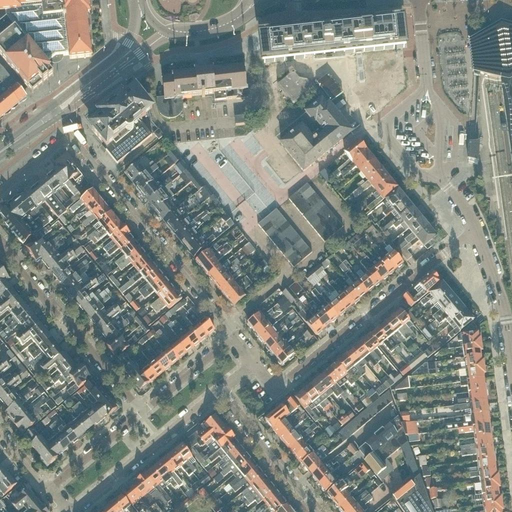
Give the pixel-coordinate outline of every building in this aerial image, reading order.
[(1,24),(0,24),(0,54),(32,94),(54,76),(45,66),(53,59),(54,59),(55,60),(57,59),(58,59),(59,57),(69,56),(70,59),(92,57),(87,14),(90,13),(88,0),(0,0),(0,12),(0,13),(1,24)] [(261,35),(260,35),(261,52),(262,55),(263,63),(264,63),(265,63),(274,62),(275,62),(284,61),(285,61),(285,60),(294,59),(294,60),(295,60),(295,59),(304,58),(304,59),(305,59),(305,58),(314,57),(314,58),(315,58),(315,57),(324,56),(324,57),(325,57),(325,56),(334,55),(334,56),(335,55),(344,54),(345,54),(354,53),(355,53),(362,52),(364,52),(365,52),(374,51),(375,51),(374,51),(384,49),(384,50),(384,49),(394,48),(394,49),(394,48),(401,48),(404,47),(404,48),(404,47),(406,47),(403,19),(401,19),(400,19),(391,20),(390,20),(381,21),(380,21),(380,22),(371,23),(371,22),(371,23),(361,24),(361,23),(361,24),(351,25),(351,24),(351,25),(342,26),(342,25),(341,25),(341,26),(332,27),(331,27),(322,28),(321,28),(312,29),(311,29),(302,30),(301,30),(292,31),(291,31),(291,32),(282,33),(282,32),(281,32),(281,33),(272,34),(272,33),(271,33),(271,34),(262,35),(262,34),(261,34),(261,35)] [(511,24),(502,22),(501,22),(493,27),(470,40),(468,40),(469,42),(473,71),(473,72),(473,73),(474,76),(475,76),(477,76),(480,77),(480,74),(501,79),(510,81),(511,79),(511,24)] [(303,78),(294,66),(292,64),(284,70),(286,74),(273,85),(293,110),(315,92),(319,89),(309,76),(303,78)] [(27,98),(3,69),(0,66),(0,81),(2,83),(19,104),(23,101),(24,102),(26,100),(25,99),(27,98)] [(240,92),(246,91),(244,69),(212,72),(212,70),(209,71),(208,71),(208,72),(200,73),(200,72),(199,72),(196,72),(196,74),(163,78),(165,99),(158,100),(158,107),(158,110),(158,111),(159,112),(159,113),(160,114),(162,117),(165,119),(169,120),(172,120),(176,119),(179,117),(180,116),(180,115),(181,114),(181,113),(182,112),(182,111),(182,110),(183,109),(183,108),(182,98),(202,96),(202,98),(205,98),(205,95),(214,94),(215,102),(227,100),(227,101),(249,98),(248,97),(241,98),(240,92)] [(511,79),(510,81),(501,79),(501,82),(502,87),(511,161),(511,79)] [(13,110),(17,106),(19,104),(2,83),(0,84),(0,87),(0,88),(0,96),(11,110),(12,110),(13,110)] [(149,108),(140,96),(135,90),(134,91),(135,91),(134,92),(134,93),(92,127),(92,126),(91,127),(90,127),(104,145),(104,144),(109,149),(107,151),(117,164),(127,156),(151,137),(138,120),(139,119),(141,122),(142,121),(141,120),(147,115),(144,112),(148,108),(149,108)] [(0,96),(0,111),(4,116),(6,115),(7,115),(9,113),(11,110),(0,96)] [(329,105),(327,107),(322,101),(306,113),(314,124),(316,122),(326,134),(323,136),(320,132),(313,137),(315,140),(313,142),(302,128),(281,145),(303,171),(304,173),(352,133),(342,122),(343,122),(339,116),(338,117),(329,105)] [(247,125),(246,117),(235,118),(236,126),(247,125)] [(164,136),(163,136),(159,130),(154,134),(159,141),(164,136)] [(362,143),(360,143),(359,142),(345,154),(350,160),(332,175),(335,178),(343,172),(367,153),(367,152),(364,148),(364,146),(362,143)] [(468,161),(479,163),(480,142),(469,144),(468,161)] [(175,165),(181,160),(174,151),(167,156),(175,165)] [(373,157),(370,157),(367,153),(343,172),(346,175),(352,170),(356,168),(360,173),(376,160),(373,157)] [(378,167),(379,164),(376,160),(360,173),(368,182),(382,171),(378,167)] [(67,162),(67,163),(66,161),(57,169),(58,170),(82,198),(90,191),(86,187),(89,185),(75,168),(73,169),(67,162)] [(180,176),(188,169),(182,162),(174,169),(180,176)] [(146,174),(150,170),(155,166),(153,163),(143,170),(138,164),(131,170),(131,169),(126,172),(127,173),(126,174),(134,184),(146,174)] [(73,204),(82,198),(58,170),(55,172),(53,172),(51,174),(51,175),(50,176),(61,189),(65,186),(75,197),(70,200),(73,204)] [(189,170),(184,173),(190,181),(195,177),(189,170)] [(385,175),(382,171),(368,182),(365,185),(360,189),(353,195),(356,199),(372,187),(376,191),(391,179),(388,175),(385,175)] [(140,194),(153,183),(146,174),(134,184),(137,188),(136,189),(140,194)] [(57,193),(61,189),(50,176),(48,176),(46,178),(46,180),(42,182),(66,211),(72,205),(69,201),(66,204),(57,193)] [(159,178),(153,183),(140,194),(144,198),(145,198),(148,202),(166,188),(172,183),(169,179),(164,184),(159,178)] [(201,190),(203,188),(196,179),(191,183),(199,192),(201,190)] [(370,212),(383,201),(397,190),(393,185),(394,182),(391,179),(376,191),(372,194),(377,200),(367,208),(370,212)] [(67,212),(66,211),(42,182),(39,185),(37,185),(35,187),(35,188),(34,189),(45,202),(58,219),(67,212)] [(302,196),(311,189),(307,184),(298,192),(302,196)] [(205,202),(213,196),(205,186),(203,188),(201,190),(203,192),(199,195),(205,202)] [(155,212),(174,197),(166,188),(148,202),(152,207),(151,207),(155,212)] [(41,206),(45,202),(34,189),(34,190),(32,189),(29,191),(29,193),(26,196),(46,220),(50,217),(41,206)] [(305,201),(315,193),(311,189),(302,196),(305,201)] [(97,194),(96,194),(93,191),(70,210),(73,214),(84,205),(87,209),(99,198),(98,198),(99,196),(97,194)] [(401,192),(399,192),(398,191),(383,204),(388,210),(383,214),(385,217),(390,213),(406,201),(403,196),(403,195),(401,192)] [(293,204),(302,196),(298,192),(289,200),(293,204)] [(309,205),(318,197),(315,193),(305,201),(309,205)] [(49,224),(46,220),(26,196),(23,198),(21,198),(19,200),(18,202),(36,224),(40,221),(42,223),(38,227),(41,231),(49,224)] [(296,208),(305,201),(302,196),(293,204),(296,208)] [(313,209),(322,202),(318,197),(309,205),(313,209)] [(104,201),(102,202),(99,198),(87,209),(76,217),(79,221),(90,212),(93,216),(105,206),(105,204),(104,201)] [(176,210),(169,201),(168,201),(155,212),(159,217),(160,216),(164,221),(176,210)] [(300,213),(309,205),(305,201),(296,208),(300,213)] [(384,234),(393,226),(413,210),(410,206),(411,204),(408,201),(406,201),(390,213),(395,219),(381,231),(384,234)] [(38,227),(36,224),(18,202),(10,209),(33,237),(41,231),(38,227)] [(316,214),(325,206),(322,202),(313,209),(316,214)] [(185,209),(189,206),(186,203),(176,210),(164,221),(167,225),(166,226),(170,231),(187,217),(189,215),(185,209)] [(303,217),(313,209),(309,205),(300,213),(303,217)] [(110,209),(108,209),(105,206),(93,216),(82,225),(85,228),(96,220),(99,223),(111,214),(111,213),(111,211),(110,209)] [(320,218),(329,210),(325,206),(316,214),(320,218)] [(9,208),(7,207),(5,209),(6,211),(1,214),(2,216),(1,216),(7,223),(5,225),(13,234),(14,234),(23,245),(33,237),(10,209),(9,208)] [(307,221),(316,214),(313,209),(303,217),(307,221)] [(271,222),(280,214),(277,210),(267,217),(271,222)] [(323,222),(333,215),(329,210),(320,218),(323,222)] [(419,214),(417,214),(413,210),(393,226),(396,230),(401,226),(406,231),(421,219),(420,218),(421,216),(419,214)] [(179,239),(203,219),(207,216),(204,213),(192,223),(187,217),(170,231),(174,235),(175,235),(179,239)] [(91,242),(92,242),(117,221),(115,218),(115,217),(113,215),(112,214),(111,214),(99,223),(94,228),(97,231),(88,239),(91,242)] [(275,226),(284,219),(280,214),(271,222),(275,226)] [(310,226),(320,218),(316,214),(307,221),(310,226)] [(327,227),(336,219),(333,215),(323,222),(327,227)] [(230,229),(234,225),(227,216),(222,220),(230,229)] [(65,226),(66,225),(68,224),(62,217),(59,219),(65,226)] [(262,230),(271,222),(267,217),(258,225),(262,230)] [(363,228),(371,221),(367,217),(364,219),(359,223),(361,226),(363,228)] [(314,230),(323,222),(320,218),(310,226),(314,230)] [(203,224),(205,221),(203,219),(179,239),(183,244),(182,244),(185,249),(199,238),(194,233),(199,228),(203,224)] [(278,231),(287,223),(284,219),(275,226),(278,231)] [(330,231),(340,223),(336,219),(327,227),(330,231)] [(406,247),(408,245),(429,228),(425,224),(426,223),(424,220),(422,220),(421,219),(406,231),(410,237),(406,241),(406,242),(403,244),(406,247)] [(110,238),(123,228),(122,226),(122,225),(121,224),(119,223),(117,221),(92,242),(95,245),(107,235),(110,238)] [(265,234),(275,226),(271,222),(262,230),(265,234)] [(318,234),(327,227),(323,222),(314,230),(318,234)] [(282,235),(291,227),(287,223),(278,231),(282,235)] [(334,235),(343,228),(340,223),(330,231),(334,235)] [(367,235),(374,229),(370,224),(363,231),(367,235)] [(269,238),(278,231),(275,226),(265,234),(269,238)] [(52,230),(50,228),(49,227),(24,247),(30,254),(43,244),(40,240),(49,234),(48,233),(52,230)] [(107,253),(130,234),(124,227),(123,228),(110,238),(113,242),(104,250),(107,253)] [(285,239),(295,232),(291,227),(282,235),(285,239)] [(321,239),(330,231),(327,227),(318,234),(321,239)] [(434,232),(432,232),(429,228),(408,245),(406,247),(399,252),(407,262),(412,258),(407,252),(419,242),(424,248),(425,247),(427,250),(432,246),(430,243),(436,238),(436,237),(436,235),(434,232)] [(387,238),(393,234),(389,230),(384,234),(387,238)] [(272,243),(282,235),(278,231),(269,238),(272,243)] [(325,243),(334,235),(330,231),(321,239),(325,243)] [(359,241),(367,235),(363,231),(356,237),(359,241)] [(289,244),(298,236),(295,232),(285,239),(289,244)] [(129,235),(130,234),(107,253),(110,257),(119,249),(122,253),(135,242),(134,241),(134,240),(132,238),(131,238),(129,235)] [(61,240),(63,239),(61,235),(46,247),(43,244),(30,254),(36,261),(61,240)] [(276,247),(285,239),(282,235),(272,243),(276,247)] [(194,258),(216,240),(213,236),(203,244),(199,238),(185,249),(189,254),(190,253),(194,258)] [(292,248),(302,240),(298,236),(289,244),(292,248)] [(360,241),(359,241),(356,237),(349,243),(352,247),(360,241)] [(280,251),(289,244),(285,239),(276,247),(280,251)] [(56,251),(65,244),(61,240),(36,261),(37,262),(38,261),(37,261),(41,258),(44,260),(42,261),(46,265),(59,255),(56,251)] [(296,252),(305,244),(302,240),(292,248),(296,252)] [(137,244),(136,243),(135,242),(122,253),(125,256),(115,264),(118,268),(141,250),(139,247),(139,246),(137,244)] [(203,269),(229,247),(231,245),(229,242),(217,252),(213,248),(197,261),(197,262),(197,263),(199,265),(201,265),(203,269)] [(248,256),(255,251),(249,243),(242,249),(248,256)] [(345,253),(352,247),(348,243),(341,249),(345,253)] [(81,248),(77,244),(70,250),(70,251),(62,258),(59,255),(46,265),(49,269),(50,268),(53,271),(73,254),(76,252),(81,248)] [(283,256),(292,248),(289,244),(280,251),(283,256)] [(300,256),(309,249),(305,244),(296,252),(300,256)] [(399,252),(406,247),(403,244),(397,249),(399,252)] [(391,275),(393,273),(394,272),(396,270),(378,248),(376,246),(373,249),(378,256),(375,259),(389,276),(390,275),(391,275)] [(393,252),(389,255),(381,246),(378,248),(396,270),(398,268),(400,268),(402,266),(402,265),(403,264),(393,252)] [(218,262),(232,251),(229,247),(203,269),(206,272),(205,274),(207,276),(209,276),(221,266),(218,262)] [(76,258),(84,252),(81,248),(76,252),(73,254),(76,258)] [(287,260),(296,252),(292,248),(283,256),(287,260)] [(303,261),(312,253),(309,249),(300,256),(303,261)] [(144,253),(143,252),(141,250),(118,268),(122,271),(131,264),(134,267),(147,257),(146,256),(146,255),(144,253)] [(93,252),(90,255),(95,262),(99,260),(93,252)] [(290,264),(300,256),(296,252),(287,260),(290,264)] [(67,265),(76,258),(73,254),(53,271),(55,274),(54,275),(57,279),(70,268),(67,265)] [(381,282),(364,260),(358,254),(355,257),(368,273),(364,276),(374,288),(375,287),(377,287),(379,285),(379,284),(381,282)] [(294,268),(303,261),(300,256),(290,264),(294,268)] [(149,258),(147,258),(147,257),(134,267),(137,270),(127,278),(130,282),(153,264),(150,261),(150,260),(149,258)] [(371,262),(367,257),(364,260),(381,282),(383,280),(385,280),(387,278),(388,277),(389,276),(375,259),(371,262)] [(242,267),(249,262),(246,258),(240,264),(239,264),(215,284),(218,287),(218,289),(220,291),(221,291),(222,292),(234,282),(243,274),(239,268),(241,266),(242,267)] [(64,285),(84,268),(89,264),(85,260),(81,264),(82,265),(73,272),(70,268),(57,279),(60,283),(62,282),(64,285)] [(215,284),(239,264),(240,264),(237,260),(231,265),(228,261),(221,266),(209,276),(210,277),(209,278),(211,280),(213,281),(215,284)] [(262,271),(268,266),(264,261),(258,266),(262,271)] [(320,266),(324,271),(329,266),(325,262),(320,266)] [(364,276),(360,279),(347,262),(343,265),(367,294),(369,292),(371,292),(373,290),(373,289),(374,288),(364,276)] [(155,267),(153,264),(130,282),(119,291),(122,295),(143,278),(146,281),(158,271),(158,270),(158,269),(156,267),(155,267)] [(365,296),(367,294),(343,265),(340,268),(354,285),(350,288),(360,300),(361,299),(362,299),(365,297),(365,296)] [(107,277),(112,273),(107,266),(102,270),(107,277)] [(317,277),(324,271),(320,266),(313,272),(317,277)] [(87,272),(87,271),(84,268),(64,285),(66,288),(65,289),(68,293),(87,277),(85,274),(87,272)] [(160,272),(159,272),(158,271),(146,281),(148,285),(139,293),(142,296),(164,279),(162,276),(162,274),(160,272)] [(0,287),(10,279),(4,272),(0,275),(0,287)] [(317,277),(313,272),(307,277),(310,281),(316,277),(317,277)] [(436,274),(434,274),(433,274),(416,289),(421,294),(413,300),(409,294),(403,299),(411,308),(440,283),(438,280),(439,280),(438,279),(439,277),(436,274)] [(243,292),(260,278),(257,275),(249,281),(228,299),(230,302),(230,304),(232,306),(233,306),(234,307),(246,297),(243,292)] [(93,279),(90,281),(87,277),(68,293),(72,297),(73,296),(75,299),(96,282),(93,279)] [(228,299),(249,281),(246,277),(237,285),(234,282),(222,292),(222,293),(223,296),(225,296),(228,299)] [(301,287),(307,282),(304,277),(297,282),(301,287)] [(6,284),(10,280),(10,279),(0,287),(0,299),(12,289),(9,285),(8,286),(6,284)] [(168,281),(167,281),(164,279),(142,296),(145,300),(154,292),(157,296),(170,285),(169,284),(169,283),(168,281)] [(342,286),(338,281),(335,284),(353,306),(355,304),(356,304),(359,302),(359,301),(360,300),(350,288),(346,283),(342,286)] [(90,293),(99,285),(96,282),(75,299),(78,302),(76,303),(80,307),(93,296),(90,293)] [(350,308),(353,306),(335,284),(331,287),(335,292),(331,295),(335,300),(345,312),(346,311),(348,311),(350,309),(350,308)] [(172,287),(171,286),(170,285),(157,296),(160,299),(151,307),(154,311),(176,293),(174,290),(174,289),(172,287)] [(448,289),(446,289),(442,285),(421,303),(424,307),(430,301),(435,307),(450,294),(449,293),(450,291),(448,289)] [(14,294),(15,293),(12,289),(0,299),(0,301),(2,304),(0,305),(0,311),(17,297),(14,294)] [(297,298),(289,289),(283,294),(291,304),(297,298)] [(86,313),(107,296),(111,293),(108,290),(102,294),(99,291),(93,296),(80,307),(83,311),(84,310),(86,313)] [(331,324),(332,323),(334,323),(336,321),(336,320),(338,318),(320,296),(319,295),(315,290),(312,293),(321,304),(317,307),(321,312),(331,324)] [(179,295),(178,295),(176,293),(154,311),(157,314),(166,307),(169,310),(182,300),(181,299),(181,298),(179,295)] [(335,300),(331,303),(324,293),(320,296),(338,318),(340,316),(342,316),(344,314),(345,312),(335,300)] [(453,295),(451,295),(450,294),(435,307),(439,312),(432,317),(436,321),(458,303),(455,299),(455,297),(453,295)] [(131,305),(135,302),(129,295),(125,298),(131,305)] [(102,307),(110,299),(107,296),(86,313),(89,316),(88,317),(91,321),(104,310),(102,307)] [(20,300),(19,300),(17,297),(0,311),(0,317),(8,311),(11,314),(24,303),(20,300)] [(123,306),(126,304),(121,297),(118,300),(123,306)] [(135,302),(131,305),(137,312),(141,309),(135,302)] [(26,308),(27,307),(24,303),(11,314),(14,318),(5,325),(8,328),(28,312),(26,308)] [(463,307),(461,307),(458,303),(436,321),(439,325),(445,320),(450,325),(465,312),(465,311),(465,310),(463,307)] [(176,313),(183,307),(180,304),(173,310),(176,313)] [(201,321),(187,304),(183,307),(189,315),(204,332),(207,336),(209,334),(211,334),(213,332),(214,331),(215,330),(204,318),(201,321)] [(279,310),(280,309),(278,305),(267,313),(265,310),(248,324),(249,324),(248,326),(250,329),(252,328),(254,331),(279,310)] [(321,312),(317,315),(309,305),(306,308),(308,311),(324,330),(326,328),(327,329),(331,325),(330,325),(331,324),(321,312)] [(98,327),(119,310),(116,306),(107,313),(104,310),(91,321),(94,325),(95,324),(98,327)] [(316,336),(317,335),(319,335),(321,333),(322,331),(324,330),(308,311),(306,308),(302,311),(305,314),(306,316),(302,319),(306,324),(316,336)] [(142,318),(147,314),(143,309),(137,313),(142,318)] [(410,322),(404,314),(400,309),(398,311),(397,310),(395,311),(395,313),(392,316),(405,332),(410,338),(413,335),(406,325),(410,322)] [(119,315),(122,313),(119,310),(98,327),(100,330),(99,331),(102,334),(122,319),(119,315)] [(132,310),(129,313),(134,320),(138,317),(132,310)] [(169,319),(176,313),(173,310),(166,316),(169,319)] [(269,325),(282,314),(279,310),(254,331),(255,332),(256,334),(256,335),(258,337),(259,337),(259,338),(271,328),(269,325)] [(32,314),(31,315),(28,312),(8,328),(11,332),(19,325),(22,328),(35,318),(32,314)] [(414,324),(417,321),(409,312),(406,314),(414,324)] [(468,313),(466,313),(465,312),(450,325),(454,330),(448,336),(451,340),(473,321),(470,317),(470,315),(468,313)] [(207,336),(204,332),(189,315),(186,318),(193,327),(190,330),(200,342),(201,342),(205,339),(205,338),(207,336)] [(163,325),(168,321),(165,316),(160,321),(163,325)] [(410,338),(405,332),(392,316),(388,319),(387,318),(385,320),(385,322),(384,322),(393,332),(394,334),(398,331),(406,341),(410,338)] [(141,327),(144,325),(138,317),(135,320),(141,327)] [(38,323),(39,322),(35,318),(22,328),(25,332),(17,339),(20,342),(40,326),(38,323)] [(120,332),(130,324),(127,320),(125,322),(122,319),(102,334),(106,340),(107,339),(109,340),(120,332)] [(265,345),(290,324),(287,321),(274,331),(271,328),(259,338),(260,338),(259,339),(262,342),(263,342),(265,345)] [(179,324),(178,325),(176,322),(173,324),(175,327),(180,332),(192,348),(195,346),(196,347),(200,344),(199,343),(200,342),(190,330),(186,333),(179,324)] [(384,322),(383,323),(382,322),(380,324),(380,326),(377,329),(380,332),(395,350),(398,347),(390,338),(394,334),(393,332),(384,322)] [(128,330),(132,326),(130,324),(120,332),(109,340),(104,344),(110,352),(123,341),(120,338),(129,331),(128,330)] [(293,327),(290,324),(265,345),(267,347),(267,349),(269,351),(270,351),(271,351),(283,341),(280,338),(288,331),(293,327)] [(428,327),(433,333),(437,329),(433,324),(428,327)] [(144,325),(141,327),(146,334),(150,332),(144,325)] [(477,332),(477,329),(473,325),(457,337),(458,342),(462,342),(463,348),(481,345),(480,339),(478,340),(477,334),(477,332)] [(44,328),(42,329),(40,326),(20,342),(23,346),(31,339),(34,343),(47,332),(44,328)] [(192,348),(180,332),(175,327),(172,330),(179,339),(175,342),(185,354),(186,353),(186,354),(190,351),(190,350),(192,348)] [(429,342),(435,336),(428,328),(422,333),(429,342)] [(395,350),(380,332),(377,329),(373,331),(372,331),(369,333),(370,334),(369,335),(379,347),(383,344),(391,353),(395,350)] [(5,331),(3,333),(0,335),(6,342),(10,338),(5,331)] [(146,337),(149,340),(156,334),(154,331),(146,337)] [(164,336),(161,332),(160,331),(156,334),(160,339),(178,360),(180,358),(181,359),(185,356),(184,355),(185,354),(175,342),(171,345),(164,336)] [(310,331),(305,335),(308,339),(307,339),(309,341),(314,336),(310,331)] [(50,336),(47,332),(34,343),(37,346),(28,353),(31,357),(52,340),(49,337),(50,336)] [(276,358),(301,338),(298,334),(285,345),(283,341),(271,351),(271,352),(271,353),(273,356),(274,356),(276,358)] [(307,339),(308,339),(305,335),(304,335),(301,338),(276,358),(279,361),(278,362),(280,365),(281,365),(282,366),(289,360),(290,361),(293,358),(292,357),(294,355),(291,352),(307,339)] [(373,352),(377,349),(367,336),(366,337),(364,337),(362,338),(363,340),(359,343),(377,365),(381,362),(373,352)] [(142,346),(149,340),(146,337),(139,343),(142,346)] [(116,359),(138,341),(134,338),(126,345),(123,341),(110,352),(116,359)] [(175,362),(178,360),(160,339),(157,342),(164,351),(161,354),(171,366),(171,365),(172,366),(176,363),(175,362)] [(55,342),(54,343),(52,340),(31,357),(34,360),(43,353),(46,357),(59,346),(55,342)] [(374,368),(377,365),(359,343),(356,346),(354,345),(353,346),(353,348),(352,349),(362,361),(366,358),(374,368)] [(436,347),(433,349),(436,353),(443,347),(440,344),(438,345),(437,346),(436,347)] [(480,352),(482,352),(481,345),(463,348),(463,354),(460,355),(460,356),(455,357),(456,360),(480,357),(480,352)] [(61,351),(62,350),(59,346),(46,357),(48,360),(37,370),(40,374),(43,371),(63,354),(61,351)] [(14,347),(11,349),(15,354),(17,356),(20,354),(14,347)] [(161,354),(157,357),(149,348),(146,351),(163,372),(166,370),(167,370),(170,368),(170,367),(171,366),(161,354)] [(428,359),(435,353),(431,348),(424,354),(427,358),(428,359)] [(351,350),(349,349),(347,351),(348,353),(344,355),(362,377),(366,374),(362,369),(366,366),(362,361),(352,349),(351,350)] [(161,374),(163,372),(146,351),(142,354),(150,363),(146,366),(156,378),(157,377),(158,377),(161,375),(161,374)] [(415,359),(419,364),(427,358),(424,354),(422,352),(415,359)] [(20,354),(17,356),(23,364),(26,361),(20,354)] [(67,356),(66,357),(63,354),(43,371),(46,375),(54,368),(57,371),(70,360),(67,356)] [(129,360),(125,355),(124,355),(117,361),(125,371),(134,382),(132,383),(137,389),(138,387),(141,390),(148,384),(131,363),(129,360)] [(359,380),(362,377),(344,355),(341,358),(339,357),(337,359),(338,361),(337,362),(347,374),(351,379),(355,375),(359,380)] [(483,362),(481,362),(480,357),(456,360),(456,364),(461,363),(461,365),(465,364),(466,371),(484,368),(483,362)] [(18,362),(15,358),(12,361),(7,365),(0,370),(0,382),(4,379),(2,375),(15,365),(18,362)] [(411,371),(419,364),(415,359),(407,365),(411,371)] [(73,365),(74,365),(70,360),(57,371),(60,375),(52,381),(55,385),(80,365),(79,364),(75,368),(73,365)] [(146,366),(142,369),(135,360),(131,363),(148,384),(151,382),(153,382),(155,380),(155,379),(156,378),(146,366)] [(351,379),(347,374),(337,362),(329,368),(340,381),(343,385),(347,382),(355,391),(358,388),(351,379)] [(412,378),(429,375),(428,364),(425,364),(412,375),(412,378)] [(17,368),(17,369),(21,374),(26,371),(21,365),(17,368)] [(73,382),(85,371),(80,365),(55,385),(57,388),(62,385),(70,378),(73,382)] [(404,377),(411,371),(407,365),(399,372),(404,377)] [(336,384),(340,381),(329,368),(322,374),(344,400),(347,397),(336,384)] [(483,375),(485,375),(484,368),(466,371),(459,372),(461,383),(483,380),(483,375)] [(71,396),(91,379),(85,371),(73,382),(76,385),(68,392),(71,396)] [(25,381),(31,377),(27,372),(19,379),(0,394),(0,396),(1,398),(0,398),(0,399),(3,403),(16,393),(13,390),(22,383),(22,382),(24,380),(25,381)] [(391,379),(395,384),(402,379),(398,373),(394,377),(392,374),(389,377),(391,379)] [(340,403),(344,400),(322,374),(315,380),(332,400),(336,397),(340,403)] [(0,394),(19,379),(16,376),(7,382),(4,379),(0,382),(0,394)] [(387,391),(395,384),(391,379),(383,386),(387,391)] [(395,390),(410,389),(409,379),(406,380),(395,389),(395,390)] [(328,403),(332,400),(315,380),(308,385),(329,410),(332,407),(328,403)] [(486,385),(484,385),(483,380),(461,383),(461,386),(464,386),(468,386),(469,394),(487,391),(486,385)] [(99,389),(98,388),(92,381),(85,387),(91,394),(109,416),(117,410),(115,407),(116,406),(112,401),(110,402),(99,389)] [(329,410),(308,385),(301,391),(312,404),(318,411),(322,408),(327,415),(331,413),(329,410)] [(383,386),(375,392),(375,393),(379,397),(387,391),(383,386)] [(8,407),(10,409),(31,394),(34,391),(31,388),(28,390),(19,397),(16,393),(3,403),(7,407),(8,407)] [(40,398),(45,394),(40,388),(35,392),(40,398)] [(366,397),(373,405),(377,402),(380,399),(379,397),(375,393),(375,392),(373,390),(366,397)] [(308,407),(312,404),(301,391),(294,397),(316,423),(319,420),(308,407)] [(486,398),(488,397),(487,391),(469,394),(470,405),(486,403),(486,398)] [(389,392),(382,398),(389,406),(393,402),(389,392)] [(31,394),(10,409),(5,413),(11,421),(23,411),(20,408),(29,401),(28,400),(33,397),(31,394)] [(109,417),(109,416),(91,394),(87,397),(94,406),(90,409),(101,422),(105,419),(104,417),(107,415),(109,417)] [(369,408),(372,406),(373,405),(366,397),(360,401),(366,408),(368,406),(369,408)] [(58,406),(64,402),(61,398),(55,402),(58,406)] [(285,419),(300,407),(293,398),(268,419),(265,421),(273,429),(285,419)] [(380,399),(377,402),(384,410),(389,406),(382,398),(380,399)] [(67,407),(73,403),(70,399),(64,404),(67,407)] [(52,412),(56,408),(50,401),(46,404),(52,412)] [(373,405),(372,406),(379,414),(384,410),(377,402),(373,405)] [(17,428),(38,411),(40,409),(43,406),(40,403),(26,415),(23,411),(11,421),(15,425),(14,425),(17,428)] [(90,409),(87,412),(80,403),(76,406),(93,426),(96,424),(97,425),(101,422),(90,409)] [(487,408),(486,403),(470,405),(462,406),(454,407),(455,413),(465,411),(466,417),(490,414),(489,408),(487,408)] [(359,413),(364,409),(360,405),(356,409),(359,413)] [(90,429),(93,426),(76,406),(73,409),(79,417),(76,420),(87,433),(91,430),(90,429)] [(369,408),(367,410),(374,418),(379,414),(372,406),(369,408)] [(23,435),(35,425),(39,422),(36,418),(43,412),(40,409),(38,411),(17,428),(19,431),(23,435)] [(367,410),(363,414),(369,422),(374,418),(367,410)] [(278,436),(305,414),(303,411),(288,423),(285,419),(273,429),(278,436)] [(50,420),(57,414),(55,412),(47,418),(48,418),(50,420)] [(345,416),(350,421),(355,417),(350,412),(345,416)] [(404,425),(412,423),(411,413),(400,414),(404,425)] [(294,430),(308,418),(305,414),(278,436),(284,444),(297,433),(294,430)] [(363,414),(358,418),(365,426),(369,422),(363,414)] [(489,420),(491,420),(490,414),(466,417),(464,417),(464,424),(447,426),(446,427),(446,428),(446,429),(446,431),(459,429),(490,425),(489,420)] [(76,420),(71,424),(64,415),(60,419),(67,428),(78,440),(79,441),(87,434),(87,433),(76,420)] [(343,427),(350,421),(345,416),(338,422),(343,427)] [(199,443),(221,425),(215,417),(208,423),(207,422),(202,426),(201,426),(205,431),(198,437),(196,439),(199,443)] [(51,422),(50,420),(48,418),(42,423),(45,427),(51,422)] [(358,418),(353,422),(360,430),(365,426),(358,418)] [(394,437),(402,430),(395,421),(358,450),(360,452),(366,460),(373,454),(379,449),(384,445),(389,441),(394,437)] [(67,428),(64,430),(57,422),(54,425),(70,445),(73,442),(74,444),(78,440),(67,428)] [(353,422),(348,426),(355,434),(360,430),(353,422)] [(408,437),(417,435),(415,423),(412,423),(404,425),(401,425),(403,430),(405,437),(408,437)] [(290,450),(316,429),(317,428),(313,424),(310,426),(311,427),(303,434),(300,430),(297,433),(284,444),(290,450)] [(336,433),(341,428),(338,424),(332,429),(336,433)] [(67,448),(70,445),(54,425),(50,428),(57,436),(53,439),(64,452),(68,449),(67,448)] [(215,442),(227,432),(221,425),(199,443),(202,446),(212,439),(215,442)] [(490,431),(490,425),(459,429),(459,434),(474,432),(474,439),(493,437),(492,430),(490,431)] [(348,426),(343,430),(350,438),(355,434),(348,426)] [(330,437),(335,433),(330,427),(325,430),(330,437)] [(305,444),(319,432),(316,429),(290,450),(296,458),(308,447),(305,444)] [(57,459),(39,437),(37,435),(33,430),(24,437),(42,458),(40,459),(44,464),(46,463),(48,466),(57,459)] [(403,448),(408,444),(405,437),(403,430),(402,430),(394,437),(403,448)] [(233,439),(234,439),(228,431),(227,432),(215,442),(218,446),(207,455),(210,459),(233,439)] [(196,439),(198,437),(196,433),(188,440),(194,447),(199,443),(196,439)] [(53,439),(49,442),(43,434),(39,437),(57,459),(56,457),(59,454),(60,456),(64,452),(53,439)] [(420,442),(419,435),(417,435),(408,437),(408,440),(409,440),(409,443),(420,442)] [(394,437),(389,441),(398,452),(403,448),(394,437)] [(461,452),(467,451),(492,448),(491,443),(494,443),(493,437),(474,439),(475,446),(467,447),(461,448),(461,452)] [(236,442),(233,439),(210,459),(208,460),(211,464),(219,458),(222,461),(239,447),(239,446),(236,442)] [(193,448),(194,447),(188,440),(183,444),(189,451),(193,448)] [(302,465),(302,464),(323,448),(328,443),(325,440),(320,444),(320,443),(311,451),(308,447),(296,458),(302,465)] [(389,441),(384,445),(393,456),(398,452),(389,441)] [(356,455),(358,453),(352,445),(348,448),(354,456),(356,455)] [(384,445),(379,449),(387,460),(393,456),(384,445)] [(189,462),(193,458),(183,446),(181,447),(180,447),(178,449),(178,450),(175,452),(193,474),(196,471),(189,462)] [(242,448),(240,448),(239,447),(222,461),(225,465),(220,469),(223,472),(245,454),(243,452),(243,450),(242,448)] [(195,458),(199,455),(193,448),(189,451),(195,458)] [(309,472),(321,462),(317,457),(325,451),(323,448),(302,464),(305,467),(305,469),(307,471),(308,471),(309,472)] [(493,453),(492,448),(467,451),(461,452),(462,457),(477,455),(478,462),(496,459),(495,453),(493,453)] [(379,449),(373,454),(382,464),(387,460),(379,449)] [(189,477),(193,474),(175,452),(172,455),(171,454),(168,456),(168,457),(167,458),(177,471),(181,468),(189,477)] [(360,452),(358,453),(356,455),(362,463),(364,461),(366,460),(360,452)] [(249,457),(248,457),(245,454),(223,472),(221,474),(224,478),(231,472),(234,476),(251,461),(250,460),(250,459),(249,457)] [(386,470),(382,464),(373,454),(366,460),(364,461),(377,477),(386,470)] [(199,455),(195,458),(201,466),(205,463),(199,455)] [(174,474),(177,471),(167,458),(166,459),(165,459),(163,461),(163,462),(160,464),(178,486),(179,488),(183,485),(174,474)] [(494,466),(497,465),(496,459),(478,462),(478,468),(464,470),(465,475),(470,474),(495,471),(494,466)] [(232,489),(236,487),(258,469),(255,466),(256,465),(254,463),(253,463),(251,461),(234,476),(237,479),(229,486),(232,489)] [(334,467),(330,463),(313,477),(313,478),(313,479),(315,481),(317,481),(319,485),(340,468),(337,464),(334,467)] [(174,489),(178,486),(160,464),(157,467),(156,466),(154,468),(154,469),(153,470),(167,487),(170,484),(174,489)] [(366,475),(367,474),(370,472),(364,464),(359,467),(366,475)] [(326,493),(344,478),(339,472),(345,468),(343,466),(340,468),(319,485),(322,488),(322,490),(324,492),(325,492),(326,493)] [(261,471),(260,471),(258,469),(236,487),(232,489),(236,493),(244,487),(246,490),(247,490),(264,476),(262,475),(262,473),(261,471)] [(163,490),(167,487),(153,470),(152,471),(150,471),(148,473),(148,474),(145,476),(163,498),(167,503),(168,504),(172,501),(163,490)] [(213,470),(212,471),(208,474),(212,479),(217,475),(213,470)] [(495,471),(470,474),(471,479),(480,477),(481,484),(499,482),(498,476),(496,476),(495,471)] [(0,487),(11,478),(6,472),(5,473),(4,472),(0,475),(0,487)] [(167,503),(163,498),(145,476),(144,478),(143,477),(137,481),(148,495),(152,492),(163,506),(167,503)] [(199,482),(203,486),(203,487),(211,480),(207,476),(199,482)] [(266,478),(265,477),(264,476),(247,490),(246,490),(249,494),(245,498),(248,501),(269,483),(267,481),(268,480),(266,478)] [(432,511),(420,476),(393,498),(403,511),(432,511)] [(14,483),(15,482),(11,478),(0,487),(0,493),(1,492),(4,496),(16,486),(14,483)] [(203,486),(199,482),(196,478),(194,479),(197,483),(191,488),(195,492),(203,486)] [(156,511),(144,498),(148,495),(137,481),(137,482),(138,482),(137,483),(136,483),(133,485),(133,486),(131,488),(149,511),(156,511)] [(333,502),(354,485),(351,481),(346,486),(343,482),(327,494),(328,495),(328,496),(330,499),(331,499),(333,502)] [(500,488),(499,482),(481,484),(474,485),(475,492),(471,493),(471,497),(474,497),(498,494),(497,488),(500,488)] [(273,486),(272,486),(269,483),(248,501),(245,503),(248,507),(255,501),(258,505),(263,501),(275,491),(274,489),(274,488),(273,486)] [(348,495),(357,488),(354,485),(333,502),(336,505),(335,506),(337,508),(339,509),(352,499),(348,495)] [(149,511),(131,488),(128,491),(127,491),(124,492),(124,493),(123,495),(137,511),(141,511),(143,511),(149,511)] [(204,500),(208,497),(203,490),(199,494),(204,500)] [(47,511),(43,508),(42,509),(28,491),(12,504),(17,511),(22,511),(23,511),(47,511)] [(278,492),(277,492),(275,491),(263,501),(266,505),(256,511),(264,511),(282,498),(279,496),(280,494),(278,492)] [(349,511),(369,496),(367,493),(355,503),(352,499),(339,509),(339,511),(340,511),(349,511)] [(210,508),(217,502),(211,494),(208,497),(204,500),(210,508)] [(501,499),(499,499),(498,494),(474,497),(474,500),(483,499),(484,507),(502,505),(501,499)] [(134,511),(121,496),(118,499),(117,498),(114,501),(122,511),(125,511),(127,510),(128,511),(134,511)] [(189,500),(192,504),(198,499),(195,496),(189,500)] [(365,511),(368,510),(365,505),(372,499),(369,496),(349,511),(365,511)] [(284,500),(284,501),(282,498),(264,511),(279,511),(288,506),(287,505),(288,504),(284,500)] [(192,504),(189,500),(188,499),(181,505),(182,506),(185,510),(192,504)] [(8,508),(2,500),(0,501),(0,504),(3,508),(6,511),(12,511),(9,507),(8,508)] [(435,510),(442,509),(441,500),(434,501),(435,510)] [(122,511),(114,501),(111,503),(111,504),(107,507),(111,511),(122,511)] [(217,502),(210,508),(214,511),(216,511),(222,507),(217,502)]
